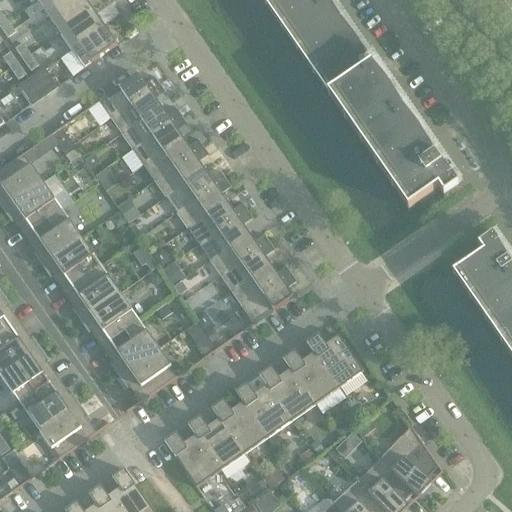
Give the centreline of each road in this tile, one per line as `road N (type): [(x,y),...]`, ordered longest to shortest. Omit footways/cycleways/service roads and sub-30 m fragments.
road 1 (residential): [(367,292),(32,511)]
road 2 (residential): [(367,292),(180,35)]
road 3 (residential): [(458,511),(486,474),(367,292)]
road 4 (residential): [(511,181),(385,0)]
road 5 (residential): [(0,153),(180,35)]
road 6 (residential): [(511,188),(367,292)]
